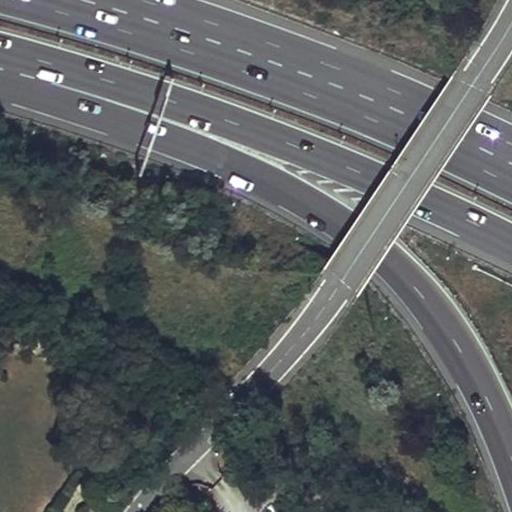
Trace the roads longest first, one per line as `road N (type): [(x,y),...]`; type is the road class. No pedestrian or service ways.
road 1 (trunk): [(0,81),(203,154),(331,217),(391,261),(470,363),(511,457)]
road 2 (residential): [(139,511),(307,331),(488,62)]
road 3 (motorway): [(0,57),(231,121),(511,241)]
road 4 (motorway): [(511,184),(118,11)]
road 5 (trunk): [(511,140),(415,91),(118,11)]
